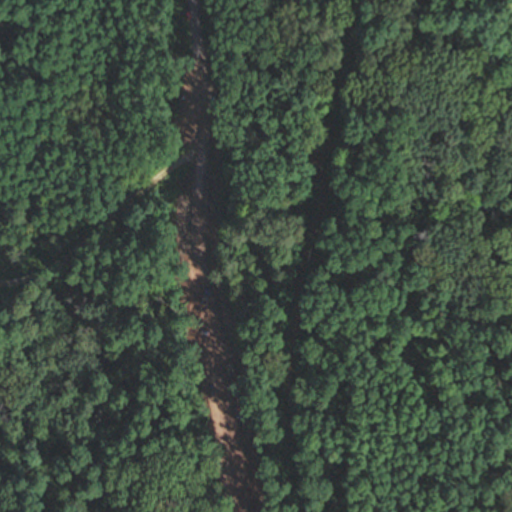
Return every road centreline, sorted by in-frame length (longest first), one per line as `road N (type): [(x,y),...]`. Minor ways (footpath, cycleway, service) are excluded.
road 1 (residential): [(245,511),(200,253),(203,113),(193,0)]
road 2 (residential): [(0,285),(36,280),(55,267),(203,143)]
